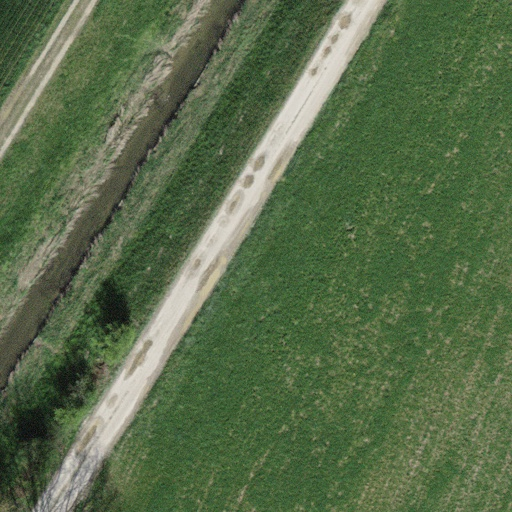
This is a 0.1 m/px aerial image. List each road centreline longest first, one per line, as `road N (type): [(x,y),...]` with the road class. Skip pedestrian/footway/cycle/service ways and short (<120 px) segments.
road 1 (track): [(359,0),(45,511)]
road 2 (track): [(0,129),(80,0)]
